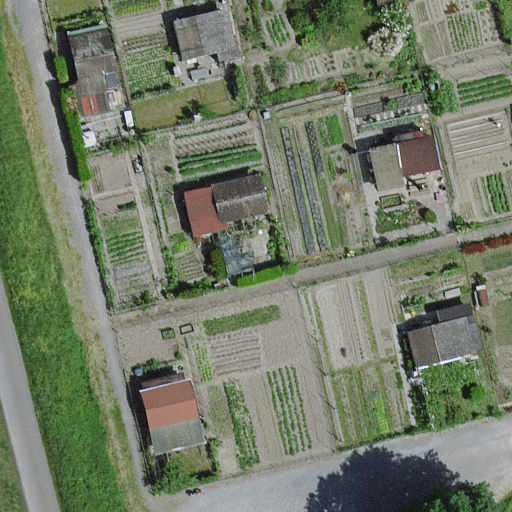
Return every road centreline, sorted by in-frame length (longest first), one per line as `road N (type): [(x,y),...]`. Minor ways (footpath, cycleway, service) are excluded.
road 1 (unclassified): [(207,511),(511,432)]
road 2 (unclassified): [(0,351),(39,511)]
